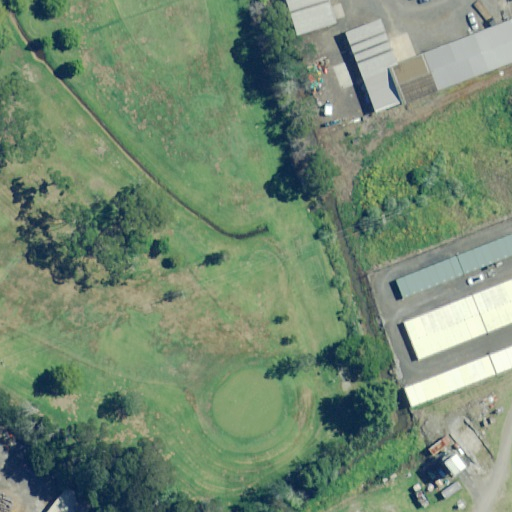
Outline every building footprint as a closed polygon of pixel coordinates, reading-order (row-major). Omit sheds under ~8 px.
[(285,0),(290,14),(297,36),(335,23),(328,1),(327,0),(285,0)] [(378,22),(342,36),(372,114),(511,59),(511,22),(396,67),(378,22)] [(511,255),(511,234),(395,282),(402,299),(511,255)] [(379,341),(399,388),(488,351),(468,304),(379,341)] [(511,347),(488,356),(496,375),(511,369),(511,347)] [(496,375),(488,356),(420,383),(427,402),(496,375)] [(87,511),(92,506),(66,487),(48,511),(87,511)]
